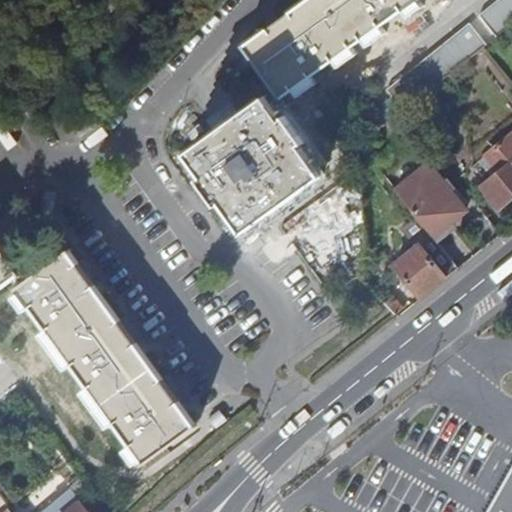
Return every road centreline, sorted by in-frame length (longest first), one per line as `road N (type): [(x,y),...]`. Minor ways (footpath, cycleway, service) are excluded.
road 1 (residential): [(79,165),(232,380),(262,374),(293,331),(248,268),(199,247),(122,142)]
road 2 (tertiary): [(511,256),(301,426),(215,511)]
road 3 (residential): [(122,142),(258,0)]
